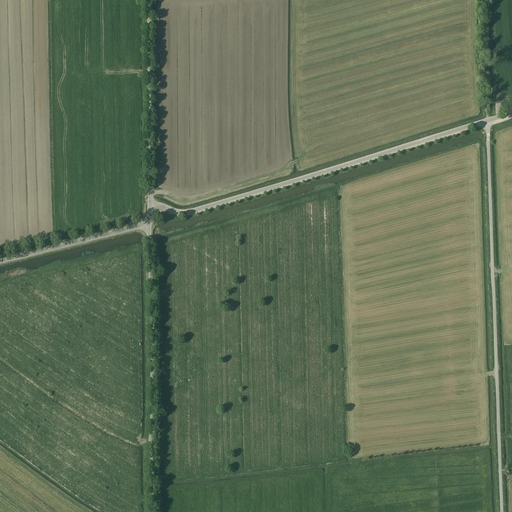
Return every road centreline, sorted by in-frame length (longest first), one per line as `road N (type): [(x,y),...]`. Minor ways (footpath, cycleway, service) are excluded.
road 1 (unclassified): [(501,511),(487,120)]
road 2 (tertiary): [(149,204),(187,213),(487,120)]
road 3 (unclassified): [(152,511),(149,225)]
road 4 (unclassified): [(149,204),(147,0)]
road 5 (tertiary): [(0,263),(149,225)]
